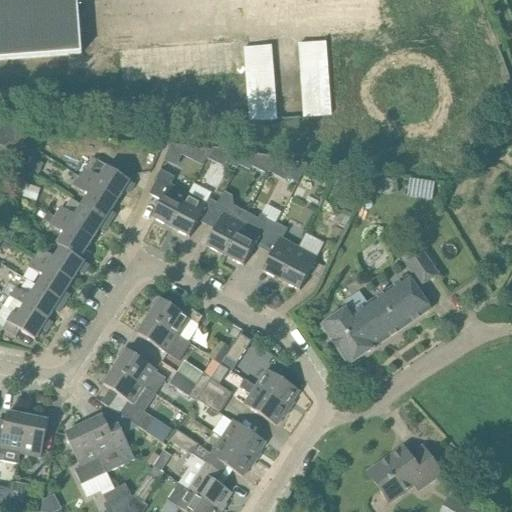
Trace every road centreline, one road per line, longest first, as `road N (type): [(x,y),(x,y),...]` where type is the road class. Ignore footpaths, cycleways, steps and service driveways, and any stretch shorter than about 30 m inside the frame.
road 1 (residential): [(338,420),(272,324),(145,270),(64,373),(0,363)]
road 2 (residential): [(338,420),(511,330)]
road 3 (residential): [(259,511),(309,439),(338,420)]
